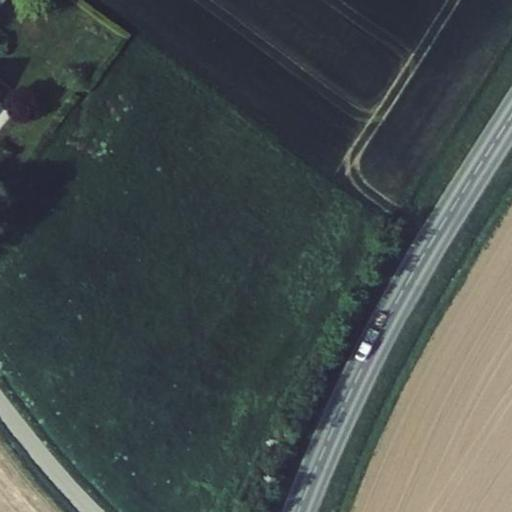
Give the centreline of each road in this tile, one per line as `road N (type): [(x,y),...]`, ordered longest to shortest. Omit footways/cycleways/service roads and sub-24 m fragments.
road 1 (tertiary): [(300,511),(384,328),(511,118)]
road 2 (unclassified): [(0,402),(93,511)]
